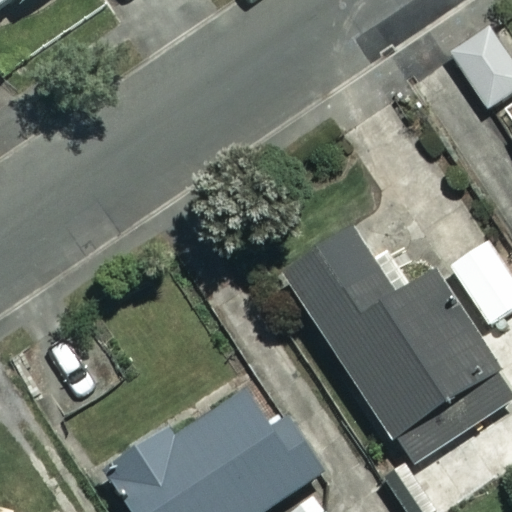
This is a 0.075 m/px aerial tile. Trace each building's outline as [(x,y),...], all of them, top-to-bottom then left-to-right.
[(0,0),(0,17),(26,0),(0,0)] [(511,91),(511,61),(497,38),(456,66),(485,110),(511,91)] [(388,298),(347,231),(279,274),(402,475),(511,408),(429,273),(388,298)] [(511,278),(488,242),(448,268),(488,328),(511,312),(511,278)] [(266,434),(235,388),(102,477),(125,511),(264,511),(310,481),(274,428),(266,434)]
